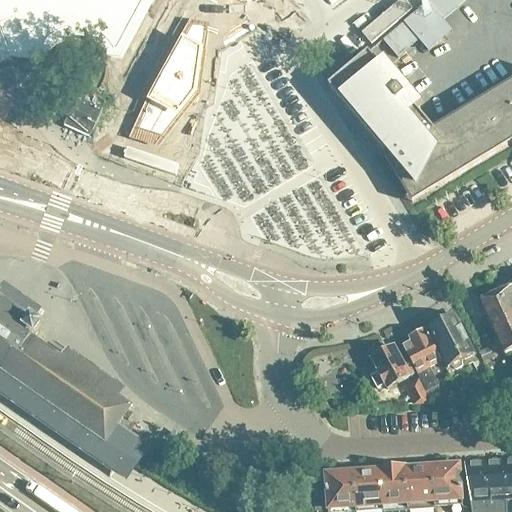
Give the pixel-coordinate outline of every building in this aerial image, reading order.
[(400,0),(361,33),(370,44),(412,9),(404,0),(400,0)] [(434,0),(429,4),(442,20),(464,0),(434,0)] [(442,20),(429,5),(405,25),(418,40),(442,20)] [(148,100),(134,130),(163,139),(175,124),(176,125),(179,121),(196,99),(198,96),(203,97),(205,79),(204,78),(205,66),(204,66),(206,46),(204,45),(207,25),(190,23),(160,77),(159,79),(160,79),(149,99),(148,98),(147,100),(148,100)] [(405,25),(385,42),(397,57),(418,40),(405,25)] [(404,94),(369,53),(328,87),(383,153),(388,149),(393,154),(385,159),(412,204),(511,143),(511,82),(434,130),(416,109),(421,104),(409,90),(404,94)] [(72,94),(61,126),(88,135),(99,103),(72,94)] [(511,279),(498,287),(500,290),(500,292),(508,310),(511,319),(511,279)] [(511,319),(508,310),(500,292),(500,290),(480,300),(492,327),(496,336),(511,328),(511,319)] [(29,320),(0,299),(0,352),(4,356),(29,320)] [(462,367),(463,362),(475,356),(454,316),(429,329),(450,369),(452,368),(457,369),(462,367)] [(0,397),(56,436),(96,462),(127,481),(129,478),(136,468),(150,448),(117,425),(124,416),(130,408),(104,390),(59,358),(30,338),(33,334),(40,324),(36,321),(30,317),(29,320),(4,356),(0,352),(0,397)] [(511,328),(496,336),(504,354),(511,350),(511,328)] [(435,380),(429,369),(443,361),(427,330),(424,331),(420,330),(414,333),(413,337),(410,339),(413,343),(404,347),(418,374),(417,375),(426,392),(427,392),(429,397),(435,394),(432,389),(434,388),(431,383),(435,380)] [(377,389),(384,385),(386,389),(414,375),(408,364),(404,366),(393,347),(384,352),(381,351),(376,354),(375,357),(370,360),(378,374),(371,378),(377,389)] [(487,348),(477,353),(482,363),(493,358),(487,348)] [(413,405),(431,404),(418,379),(403,386),(413,405)] [(326,394),(324,380),(310,382),(312,396),(326,394)] [(511,459),(503,460),(506,501),(511,500),(511,459)] [(490,464),(486,464),(488,511),(505,511),(505,501),(506,501),(503,460),(493,461),(490,464)] [(471,465),(464,465),(472,511),(488,511),(486,464),(484,464),(481,461),(473,462),(471,465)] [(459,465),(432,467),(435,503),(461,501),(459,465)] [(432,467),(405,469),(408,505),(408,511),(435,509),(435,503),(432,467)] [(408,505),(405,469),(381,470),(383,511),(390,511),(408,511),(408,505)] [(383,511),(381,470),(353,472),(356,508),(356,511),(383,511)] [(356,508),(353,472),(324,474),(325,487),(313,487),(315,511),(356,508)]
